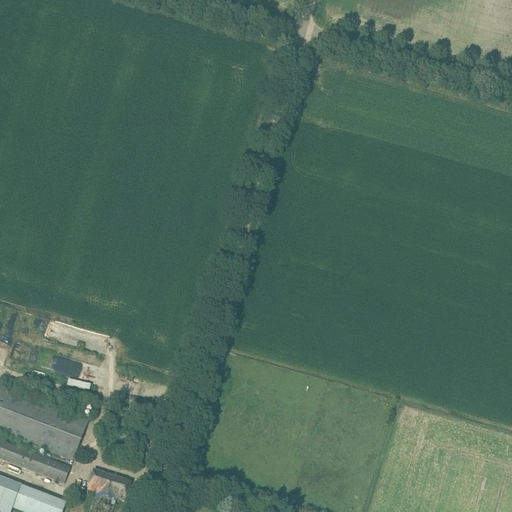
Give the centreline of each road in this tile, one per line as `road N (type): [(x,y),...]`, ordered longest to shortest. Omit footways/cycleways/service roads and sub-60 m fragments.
road 1 (unclassified): [(155,511),(303,30)]
road 2 (unclassified): [(511,87),(303,30)]
